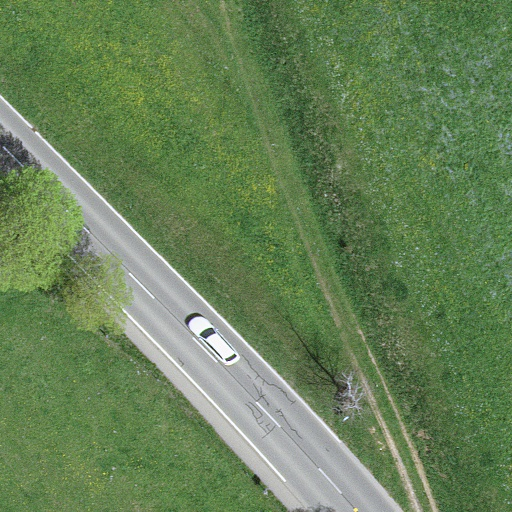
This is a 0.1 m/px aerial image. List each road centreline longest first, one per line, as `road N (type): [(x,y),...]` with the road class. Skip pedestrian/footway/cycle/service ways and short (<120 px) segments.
road 1 (track): [(228,0),(293,189),(426,511)]
road 2 (primary): [(0,146),(188,333),(349,511)]
